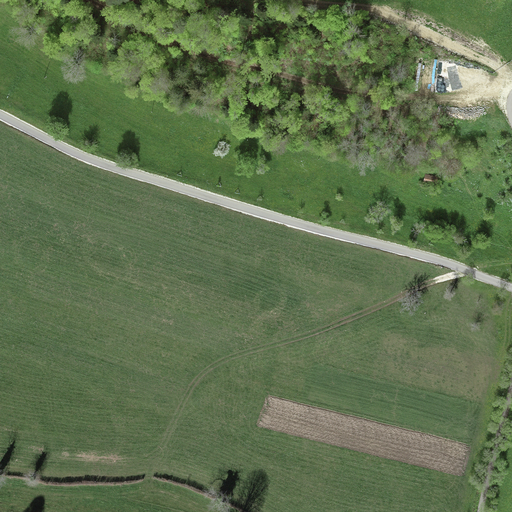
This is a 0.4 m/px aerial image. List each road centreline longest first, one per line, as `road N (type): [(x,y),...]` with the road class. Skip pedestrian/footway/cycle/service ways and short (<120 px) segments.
road 1 (track): [(506,284),(120,170),(0,113)]
road 2 (track): [(87,0),(219,60),(382,95)]
road 3 (track): [(145,479),(188,391),(209,367),(347,318)]
road 4 (track): [(480,511),(511,382)]
road 5 (track): [(469,270),(347,318)]
road 6 (track): [(382,95),(511,92)]
